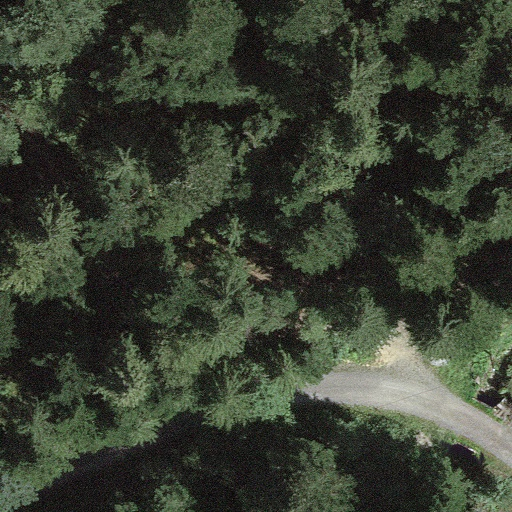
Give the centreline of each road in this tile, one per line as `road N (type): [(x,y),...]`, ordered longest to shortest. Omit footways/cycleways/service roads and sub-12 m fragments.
road 1 (track): [(426,393),(387,345),(358,328),(173,314),(117,278),(74,186),(0,91)]
road 2 (track): [(0,492),(225,402),(332,384),(426,393)]
